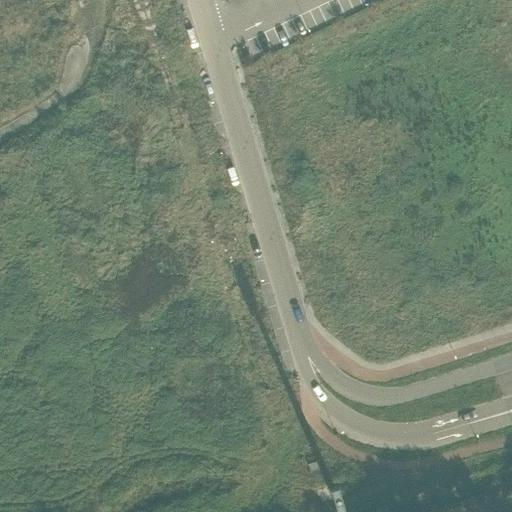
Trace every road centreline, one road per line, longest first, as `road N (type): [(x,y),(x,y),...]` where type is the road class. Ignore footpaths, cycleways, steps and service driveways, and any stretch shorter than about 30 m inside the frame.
road 1 (residential): [(301,345),(202,0)]
road 2 (residential): [(301,345),(313,395),(360,432),(410,438),(511,411)]
road 3 (residential): [(511,362),(369,397),(342,386),(301,345)]
